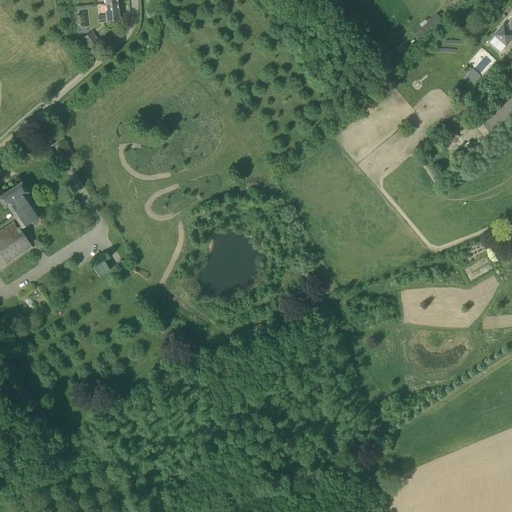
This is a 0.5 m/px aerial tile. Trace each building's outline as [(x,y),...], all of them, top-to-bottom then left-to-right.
[(450,14),(460,4),(457,0),(447,10),(450,14)] [(117,3),(104,4),(105,15),(97,16),(98,23),(106,22),(106,21),(119,19),(117,3)] [(511,15),(508,20),(511,22),(507,26),(504,24),(494,35),(506,45),(511,38),(511,15)] [(91,31),(81,38),(89,49),(99,42),(91,31)] [(401,61),(410,53),(401,43),(395,49),(400,55),(398,57),(401,61)] [(486,52),(472,64),(482,76),(496,64),(486,52)] [(481,78),(472,71),(465,80),(473,87),(481,78)] [(497,139),(511,125),(511,97),(483,123),(497,139)] [(461,119),(456,123),(460,128),(465,124),(461,119)] [(40,214),(25,193),(28,191),(21,181),(0,195),(0,200),(0,201),(4,207),(7,205),(21,227),(40,214)] [(17,229),(13,222),(0,230),(0,255),(6,264),(31,247),(19,228),(17,229)] [(120,273),(115,277),(121,285),(126,281),(120,273)]
